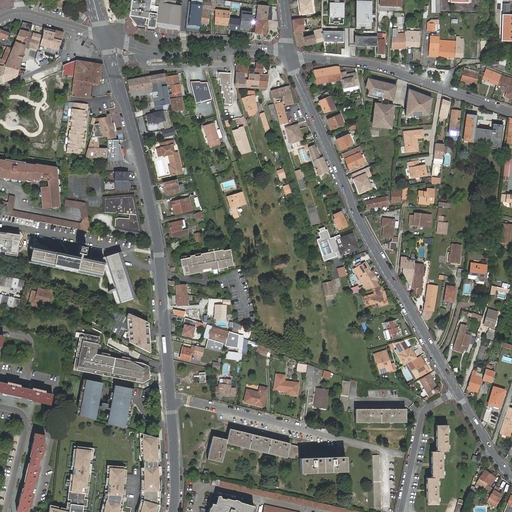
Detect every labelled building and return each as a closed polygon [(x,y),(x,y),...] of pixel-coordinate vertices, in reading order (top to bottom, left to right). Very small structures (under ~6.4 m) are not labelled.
[(136,25),(155,28),(156,14),(149,13),(150,5),(150,0),(131,0),(129,16),(136,25)] [(211,0),(209,0),(204,0),(204,6),(202,6),(201,23),(208,24),(210,9),(211,0)] [(306,0),(300,1),(302,14),(313,13),(311,0),(306,0)] [(371,29),(372,1),(370,1),(369,0),(358,0),(358,8),(356,8),(356,28),(360,28),(360,27),(365,27),(365,29),(371,29)] [(179,31),(181,6),(175,5),(169,4),(159,3),(158,3),(155,28),(179,31)] [(343,3),(328,3),(328,24),(343,24),(343,3)] [(201,23),(202,6),(188,4),(186,29),(199,30),(201,23)] [(156,14),(157,6),(155,5),(150,5),(149,13),(156,14)] [(272,7),(258,5),(256,19),(267,20),(271,21),(272,13),(271,12),(272,7)] [(225,26),(227,12),(220,11),(219,16),(221,17),(221,20),(219,20),(218,25),(225,26)] [(250,33),(251,18),(252,13),(241,11),(240,20),(238,31),(250,33)] [(511,41),(511,15),(502,15),(501,42),(511,41)] [(265,34),(267,20),(256,19),(251,18),(250,33),(265,34)] [(293,20),(294,32),(302,31),(309,30),(307,18),(293,20)] [(238,31),(240,20),(229,19),(228,26),(227,30),(238,31)] [(439,40),(440,25),(439,25),(439,20),(430,20),(428,23),(428,31),(434,31),(434,30),(436,30),(436,34),(436,37),(431,37),(429,56),(438,56),(439,40)] [(306,45),(324,42),(322,33),(323,32),(323,27),(314,29),(313,35),(303,37),(302,31),(294,32),(297,46),(300,46),(305,45),(306,45)] [(0,28),(0,38),(1,37),(6,39),(9,33),(0,28)] [(57,54),(59,48),(61,41),(53,38),(55,30),(43,28),(42,35),(38,49),(57,54)] [(15,42),(25,45),(28,46),(32,32),(29,31),(20,29),(17,36),(15,42)] [(64,32),(56,30),(55,30),(53,38),(61,41),(64,32)] [(343,31),(325,30),(325,42),(343,42),(343,31)] [(405,31),(405,36),(406,46),(405,47),(420,48),(420,36),(419,36),(419,31),(405,31)] [(32,32),(28,46),(38,49),(42,35),(32,32)] [(375,46),(375,35),(369,35),(369,37),(362,37),(362,35),(356,35),(356,46),(362,46),(362,47),(365,47),(365,46),(375,46)] [(405,36),(397,35),(396,36),(392,36),(392,49),(405,48),(405,47),(406,46),(405,36)] [(460,36),(456,36),(456,41),(455,57),(462,58),(463,41),(460,41),(460,38),(460,36)] [(438,56),(455,57),(456,41),(439,40),(438,56)] [(19,70),(25,45),(15,42),(13,45),(12,48),(5,63),(4,66),(19,70)] [(0,58),(0,59),(0,62),(5,63),(12,48),(7,46),(6,49),(2,59),(0,58)] [(329,46),(328,55),(337,55),(338,47),(329,46)] [(503,69),(507,59),(496,62),(492,63),(492,68),(496,68),(503,69)] [(76,60),(63,65),(61,76),(69,77),(69,71),(74,72),(71,96),(84,98),(89,98),(91,84),(98,85),(102,65),(89,63),(76,60)] [(263,64),(256,63),(255,75),(259,75),(257,88),(266,88),(267,75),(261,75),(263,64)] [(19,70),(4,66),(2,83),(17,77),(19,70)] [(236,66),(236,70),(236,73),(244,74),(243,80),(245,80),(247,80),(248,68),(249,67),(236,66)] [(336,67),(326,68),(329,82),(341,80),(340,73),(339,67),(336,67)] [(254,69),(248,68),(247,80),(245,80),(244,87),(252,87),(257,88),(259,75),(255,75),(254,75),(253,74),(254,69)] [(326,68),(314,71),(316,77),(317,84),(329,82),(326,68)] [(482,79),(497,84),(501,75),(486,69),(482,79)] [(464,70),(461,80),(475,84),(478,75),(464,70)] [(229,90),(229,72),(217,72),(217,77),(219,77),(219,84),(221,84),(221,90),(223,90),(223,97),(224,97),(224,103),(233,103),(233,96),(233,90),(229,90)] [(359,86),(357,72),(346,74),(346,72),(340,73),(341,80),(343,89),(359,86)] [(244,74),(236,73),(235,87),(244,87),(245,80),(243,80),(244,74)] [(153,103),(163,102),(162,97),(168,96),(168,95),(166,86),(166,82),(165,77),(164,74),(128,80),(130,93),(151,89),(152,92),(153,103)] [(166,86),(168,86),(179,84),(177,75),(165,77),(166,82),(166,86)] [(508,89),(508,91),(505,96),(511,98),(511,94),(511,78),(501,75),(497,84),(508,89)] [(392,101),(396,85),(368,78),(365,88),(369,89),(367,95),(378,98),(378,99),(377,101),(380,101),(380,104),(374,104),(372,118),(374,118),(373,127),(381,128),(382,128),(389,129),(389,128),(391,128),(393,106),(387,105),(387,100),(392,101)] [(211,98),(207,81),(201,82),(199,81),(190,81),(190,82),(196,103),(211,98)] [(170,95),(170,99),(181,97),(179,84),(168,86),(169,87),(170,87),(171,94),(170,95)] [(270,91),(273,99),(282,96),(285,106),(293,104),(289,86),(270,91)] [(431,97),(408,88),(405,117),(428,115),(431,97)] [(241,98),(245,112),(247,111),(256,108),(253,91),(248,91),(247,91),(247,94),(249,94),(249,96),(241,98)] [(319,101),(325,113),(335,110),(328,93),(322,96),(323,99),(319,101)] [(170,105),(171,113),(183,111),(181,97),(170,99),(169,99),(169,104),(170,105)] [(448,114),(451,102),(442,99),(439,117),(447,118),(448,114)] [(88,104),(74,103),(73,109),(85,110),(88,111),(88,104)] [(268,107),(272,121),(276,119),(272,106),(268,107)] [(275,107),(277,116),(280,125),(287,123),(282,106),(275,107)] [(84,118),(85,110),(73,109),(72,109),(71,116),(72,116),(84,118)] [(165,130),(171,128),(166,110),(147,115),(149,123),(153,122),(154,123),(163,121),(165,130)] [(460,119),(461,111),(451,110),(450,118),(460,119)] [(118,140),(115,131),(117,130),(114,123),(113,123),(111,114),(106,115),(106,117),(96,119),(93,128),(92,128),(92,130),(90,137),(94,137),(106,137),(107,140),(115,140),(118,140)] [(340,115),(329,119),(332,125),(330,125),(331,129),(343,124),(340,115)] [(83,125),(84,118),(72,116),(72,123),(83,125)] [(467,117),(464,140),(474,141),(475,129),(477,118),(467,117)] [(448,133),(459,134),(460,119),(450,118),(448,133)] [(202,125),(209,146),(219,143),(212,122),(202,125)] [(82,132),(83,125),(72,123),(70,123),(69,130),(82,132)] [(492,131),(475,129),(474,141),(474,142),(490,144),(489,148),(500,149),(503,125),(493,124),(492,131)] [(297,130),(298,129),(296,125),(285,129),(290,144),(300,140),(297,130)] [(250,152),(242,128),(238,129),(238,130),(233,132),(240,155),(250,152)] [(174,129),(162,133),(164,138),(176,134),(174,129)] [(82,132),(69,130),(68,137),(70,138),(81,139),(82,132)] [(416,138),(423,138),(422,130),(403,132),(405,152),(417,151),(416,143),(415,143),(415,141),(416,141),(416,138)] [(348,135),(338,139),(340,145),(339,146),(340,149),(352,144),(348,135)] [(80,146),(81,139),(70,138),(69,144),(80,146)] [(85,158),(107,158),(107,148),(99,148),(99,140),(90,140),(85,158)] [(107,161),(107,163),(118,163),(125,157),(120,140),(119,140),(118,140),(115,140),(107,140),(107,148),(107,158),(107,161)] [(182,173),(178,153),(174,154),(172,146),(174,145),(173,141),(160,143),(161,149),(157,150),(158,157),(162,156),(163,156),(169,155),(171,166),(169,167),(171,176),(182,173)] [(433,162),(442,163),(444,144),(435,143),(433,153),(433,162)] [(79,153),(80,146),(69,144),(67,144),(66,153),(79,153)] [(330,171),(323,157),(320,158),(315,145),(308,147),(314,167),(316,166),(318,169),(316,170),(319,176),(330,171)] [(345,159),(347,166),(349,165),(351,168),(358,165),(359,166),(363,164),(359,153),(345,159)] [(511,157),(505,156),(503,176),(510,177),(511,157)] [(18,162),(15,161),(15,162),(11,162),(11,161),(8,160),(6,161),(0,159),(0,177),(23,181),(24,180),(24,179),(31,180),(31,181),(32,179),(39,181),(39,180),(46,181),(47,186),(40,187),(41,204),(43,203),(43,208),(59,207),(58,202),(55,167),(34,164),(33,165),(20,163),(18,162)] [(416,161),(408,163),(411,178),(426,176),(424,165),(418,166),(417,166),(416,161)] [(434,162),(433,174),(440,175),(441,163),(434,162)] [(365,175),(370,172),(368,167),(357,172),(352,174),(354,179),(353,179),(358,190),(360,189),(361,192),(370,188),(365,175)] [(276,171),(280,179),(286,177),(283,168),(276,171)] [(299,169),(293,171),(296,180),(302,178),(299,169)] [(128,181),(127,172),(114,172),(114,182),(128,181)] [(177,180),(169,182),(170,187),(167,188),(169,196),(180,193),(177,180)] [(129,190),(129,181),(128,181),(115,182),(115,191),(129,190)] [(429,202),(429,203),(433,203),(435,189),(427,189),(426,192),(419,192),(418,197),(419,197),(419,201),(429,202)] [(238,194),(227,197),(234,216),(239,214),(235,205),(245,201),(241,190),(237,192),(238,194)] [(391,192),(391,203),(401,202),(400,198),(401,198),(402,191),(391,192)] [(5,215),(79,229),(80,223),(13,210),(16,196),(9,195),(5,215)] [(104,201),(103,209),(104,209),(107,209),(117,208),(135,207),(133,199),(132,198),(132,197),(131,196),(126,196),(125,197),(117,196),(117,198),(111,197),(110,199),(108,199),(107,200),(106,201),(105,201),(104,201)] [(171,202),(173,208),(174,208),(176,214),(192,210),(190,204),(186,205),(184,198),(171,202)] [(365,202),(367,209),(388,204),(387,198),(384,199),(384,198),(365,202)] [(82,221),(88,221),(86,203),(66,200),(65,206),(80,208),(82,221)] [(336,219),(341,229),(349,225),(344,211),(336,214),(338,218),(336,219)] [(138,224),(136,215),(131,214),(130,220),(128,220),(116,219),(114,227),(117,228),(117,227),(118,227),(121,227),(125,228),(125,229),(138,231),(138,227),(138,224)] [(428,225),(429,215),(414,214),(414,216),(410,216),(409,225),(418,226),(419,224),(428,225)] [(431,215),(429,215),(428,225),(419,224),(418,226),(430,227),(431,215)] [(437,216),(436,221),(438,221),(437,233),(446,234),(448,223),(443,223),(444,217),(437,216)] [(384,228),(383,238),(393,239),(394,221),(383,219),(382,228),(384,228)] [(80,223),(79,229),(89,231),(88,221),(82,221),(80,223)] [(182,226),(181,221),(169,224),(172,238),(188,234),(187,229),(186,229),(182,231),(181,226),(182,226)] [(319,239),(315,240),(322,261),(338,256),(337,252),(341,251),(342,254),(345,253),(346,254),(350,252),(350,251),(359,248),(354,234),(339,239),(338,236),(328,239),(325,230),(324,230),(323,228),(317,229),(318,232),(317,233),(319,239)] [(0,248),(1,249),(0,252),(17,254),(20,233),(0,230),(0,248)] [(460,263),(462,244),(453,243),(451,262),(460,263)] [(103,263),(30,249),(27,264),(100,279),(103,263)] [(181,257),(184,275),(229,267),(228,266),(235,265),(232,249),(226,250),(225,249),(202,253),(202,255),(192,257),(192,255),(181,257)] [(119,251),(103,257),(105,263),(119,306),(136,300),(119,251)] [(405,278),(407,281),(412,282),(413,269),(414,260),(411,260),(406,259),(406,257),(401,256),(400,268),(402,268),(402,272),(404,275),(405,275),(405,278)] [(364,263),(353,269),(363,286),(373,280),(371,276),(372,276),(364,263)] [(477,276),(478,278),(480,265),(472,264),(470,275),(477,276)] [(480,265),(478,278),(479,281),(485,282),(487,266),(480,265)] [(337,268),(339,277),(347,275),(344,266),(337,268)] [(411,288),(420,289),(422,270),(413,269),(412,282),(412,284),(411,288)] [(0,284),(24,290),(26,281),(27,280),(0,273),(0,284)] [(373,280),(363,286),(364,288),(371,284),(372,285),(376,282),(378,281),(374,275),(372,276),(371,276),(373,280)] [(334,294),(332,282),(322,284),(325,297),(326,296),(333,295),(334,294)] [(371,284),(364,288),(366,291),(371,290),(373,289),(379,287),(376,282),(372,285),(371,284)] [(438,286),(427,284),(426,296),(423,309),(428,310),(428,308),(434,309),(438,286)] [(447,288),(445,300),(454,301),(456,287),(447,285),(447,288)] [(176,296),(186,295),(186,286),(176,286),(176,296)] [(383,291),(381,287),(379,287),(373,289),(374,294),(379,299),(381,306),(387,304),(384,291),(383,291)] [(50,292),(38,289),(37,292),(33,306),(39,308),(40,303),(47,305),(50,292)] [(374,294),(373,289),(371,290),(372,294),(370,295),(372,302),(378,300),(380,306),(381,306),(379,299),(374,294)] [(33,306),(37,292),(33,291),(32,291),(28,305),(33,306)] [(0,304),(15,308),(19,309),(21,299),(0,294),(0,304)] [(187,305),(186,295),(176,296),(177,305),(187,305)] [(226,305),(214,304),(214,318),(219,320),(226,320),(226,305)] [(200,318),(200,309),(189,309),(189,318),(200,318)] [(492,310),(487,326),(488,326),(488,324),(494,326),(498,312),(492,310)] [(481,320),(483,316),(472,312),(471,317),(481,320)] [(149,333),(148,322),(128,314),(127,316),(128,329),(130,342),(150,353),(151,353),(149,333)] [(206,324),(185,318),(180,335),(192,338),(195,326),(205,329),(206,324)] [(396,320),(381,324),(385,340),(400,336),(396,320)] [(242,349),(243,338),(232,333),(206,324),(205,329),(202,337),(208,339),(205,348),(222,353),(222,346),(242,349)] [(463,333),(465,326),(461,324),(453,349),(458,351),(463,333)] [(100,337),(80,333),(73,370),(89,373),(89,371),(97,372),(97,375),(107,376),(107,374),(116,376),(115,378),(130,381),(131,379),(140,381),(139,383),(142,384),(150,379),(149,372),(148,372),(148,366),(142,363),(131,361),(121,359),(109,357),(101,355),(96,354),(100,337)] [(463,333),(458,351),(462,352),(464,348),(464,346),(467,347),(471,336),(463,333)] [(243,338),(242,349),(247,350),(248,344),(257,348),(255,351),(265,356),(268,350),(258,345),(243,338)] [(400,362),(403,366),(410,362),(415,359),(410,351),(408,352),(407,351),(402,342),(393,344),(399,355),(403,361),(400,362)] [(198,347),(196,346),(195,349),(192,348),(191,350),(183,348),(180,358),(189,360),(191,353),(194,354),(195,351),(198,352),(197,355),(201,356),(204,348),(198,347)] [(378,363),(376,364),(378,370),(381,369),(382,373),(391,371),(385,351),(376,354),(378,363)] [(238,353),(228,352),(227,359),(236,360),(235,361),(241,362),(242,354),(238,354),(238,353)] [(428,373),(421,360),(412,365),(419,377),(428,373)] [(220,364),(213,362),(212,369),(219,371),(220,364)] [(306,365),(298,364),(297,371),(305,372),(306,365)] [(491,384),(494,375),(490,374),(491,369),(486,367),(481,381),(491,384)] [(480,382),(482,377),(476,375),(477,370),(473,369),(470,378),(467,388),(477,391),(480,382)] [(322,377),(329,379),(331,372),(324,370),(322,377)] [(283,381),(284,376),(275,375),(275,380),(278,380),(277,383),(276,390),(286,392),(286,394),(296,396),(297,383),(283,381)] [(429,375),(418,381),(426,394),(435,389),(429,379),(431,379),(429,375)] [(101,391),(102,383),(86,380),(84,386),(81,385),(80,392),(83,393),(81,402),(78,402),(77,409),(80,410),(79,415),(95,420),(95,418),(96,413),(97,407),(98,406),(99,398),(101,391)] [(225,385),(219,384),(218,395),(229,396),(234,397),(235,389),(230,388),(230,381),(225,380),(225,383),(225,385)] [(349,382),(342,380),(338,410),(345,411),(349,382)] [(0,391),(1,392),(6,393),(6,394),(15,396),(15,395),(20,397),(27,398),(31,399),(31,400),(40,403),(40,402),(45,403),(45,404),(49,405),(52,395),(44,393),(45,391),(41,390),(32,388),(31,389),(20,386),(20,385),(16,384),(15,384),(11,383),(7,382),(7,383),(0,381),(0,391)] [(131,402),(134,389),(114,386),(113,393),(111,401),(110,408),(110,410),(109,414),(108,419),(107,423),(126,429),(127,425),(125,425),(129,402),(131,402)] [(500,408),(506,390),(493,386),(488,404),(500,408)] [(246,389),(243,401),(262,406),(267,389),(260,387),(259,390),(257,389),(256,392),(246,389)] [(316,389),(314,402),(316,402),(315,409),(325,410),(327,391),(316,389)] [(511,431),(511,407),(510,407),(501,433),(510,436),(511,431)] [(355,410),(355,425),(405,425),(404,409),(355,410)] [(436,452),(442,452),(447,452),(447,449),(448,449),(448,445),(447,445),(447,432),(448,432),(448,429),(446,429),(446,426),(436,426),(436,452)] [(226,443),(271,455),(285,458),(286,457),(294,459),(294,456),(299,456),(299,447),(289,445),(289,444),(271,439),(229,429),(226,440),(211,436),(206,459),(221,462),(226,443)] [(159,438),(139,433),(140,455),(143,455),(143,466),(140,466),(141,477),(140,500),(136,511),(157,511),(160,504),(160,480),(160,467),(157,467),(156,461),(160,461),(159,438)] [(26,468),(24,476),(26,477),(25,482),(23,489),(22,493),(21,493),(19,501),(20,502),(19,507),(17,507),(16,511),(18,511),(26,511),(28,506),(30,506),(31,502),(32,498),(33,494),(31,493),(34,481),(36,481),(37,477),(38,472),(39,472),(39,469),(37,468),(40,456),(42,457),(43,452),(44,448),(45,444),(43,444),(45,436),(34,434),(33,438),(35,439),(34,444),(32,443),(30,451),(32,452),(31,456),(29,463),(28,468),(26,468)] [(66,509),(49,505),(48,511),(85,511),(82,511),(83,506),(86,507),(87,500),(84,499),(84,494),(87,494),(88,487),(85,486),(86,481),(89,482),(91,464),(88,464),(89,459),(92,459),(93,449),(77,447),(76,450),(73,449),(71,467),(73,467),(73,470),(72,474),(70,474),(69,480),(69,486),(67,500),(70,500),(70,503),(67,503),(66,509)] [(442,455),(442,452),(436,452),(431,452),(431,478),(437,478),(442,478),(442,475),(443,475),(443,472),(442,472),(442,459),(443,459),(443,455),(442,455)] [(299,458),(299,473),(346,472),(345,456),(299,458)] [(120,511),(124,497),(126,470),(123,470),(123,467),(107,466),(105,494),(107,494),(106,498),(104,497),(103,501),(106,501),(105,505),(102,504),(100,511),(120,511)] [(488,475),(484,473),(477,484),(484,488),(485,487),(488,489),(487,491),(490,493),(493,489),(490,487),(495,478),(489,474),(488,475)] [(437,481),(437,478),(431,478),(427,478),(426,504),(437,504),(437,502),(438,501),(438,497),(437,497),(437,485),(438,485),(438,481),(437,481)] [(355,511),(219,482),(218,487),(218,488),(327,511),(355,511)] [(492,494),(487,502),(496,507),(500,497),(496,495),(497,493),(499,489),(495,487),(492,494)] [(511,511),(511,496),(503,511),(511,511)] [(210,511),(250,511),(252,508),(231,501),(226,500),(218,497),(216,504),(213,504),(212,508),(210,511)] [(458,499),(454,511),(461,511),(465,502),(458,499)]
